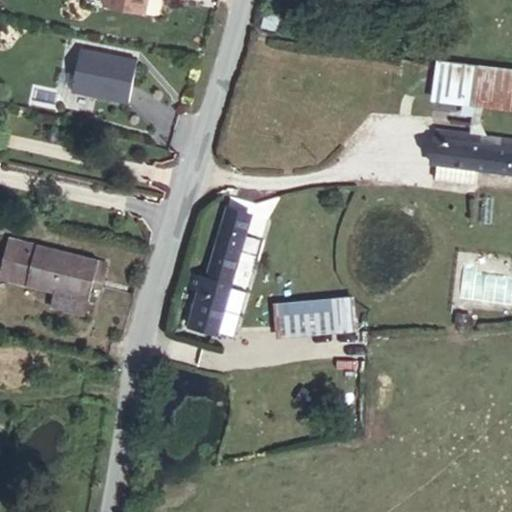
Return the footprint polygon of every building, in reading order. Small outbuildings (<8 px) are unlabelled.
[(148,40),(156,0),(106,0),(100,28),(148,40)] [(68,92),(125,105),(136,60),(80,45),(68,92)] [(497,68),(441,60),(436,95),(465,99),(464,108),(475,109),(472,132),(487,134),(481,121),(484,101),(493,102),(497,68)] [(511,69),(497,68),(493,102),(511,105),(511,69)] [(472,132),(437,126),(433,160),(438,161),(478,166),(511,170),(511,137),(487,134),(472,132)] [(478,166),(438,161),(436,176),(476,181),(478,166)] [(217,329),(255,212),(228,203),(204,287),(195,285),(185,319),(217,329)] [(11,237),(0,285),(91,307),(102,262),(11,237)] [(87,321),(91,307),(56,299),(53,312),(87,321)] [(336,302),(275,307),(278,338),(338,333),(336,302)] [(481,350),(469,348),(468,361),(480,363),(481,350)]
